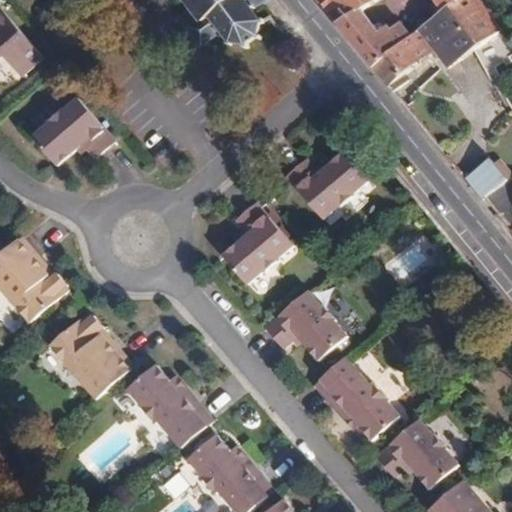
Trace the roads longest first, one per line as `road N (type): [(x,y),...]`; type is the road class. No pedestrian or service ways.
road 1 (residential): [(374,511),(141,237)]
road 2 (residential): [(141,237),(348,62)]
road 3 (residential): [(348,62),(511,259)]
road 4 (residential): [(141,237),(13,179),(0,163)]
